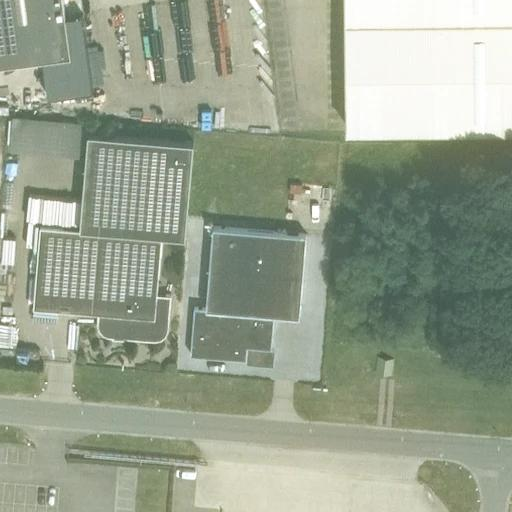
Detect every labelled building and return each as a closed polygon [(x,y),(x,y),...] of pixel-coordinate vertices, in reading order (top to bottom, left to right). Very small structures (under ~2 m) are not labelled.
[(0,0),(0,65),(40,60),(44,59),(49,96),(93,90),(82,14),(66,16),(63,0),(0,0)] [(511,0),(346,0),(348,118),(347,118),(347,127),(356,127),(511,126),(511,0)] [(158,293),(162,233),(186,235),(194,140),(89,131),(81,227),(41,223),(34,305),(99,310),(98,322),(99,328),(103,333),(109,335),(113,335),(113,337),(114,337),(115,334),(124,335),(124,338),(125,338),(125,336),(156,339),(162,338),(167,334),(169,328),(172,294),(158,293)] [(248,345),(272,347),(274,313),(300,316),(307,233),(213,225),(207,307),(195,306),(191,354),(247,358),(248,345)] [(395,359),(378,358),(377,374),(394,375),(395,359)]
